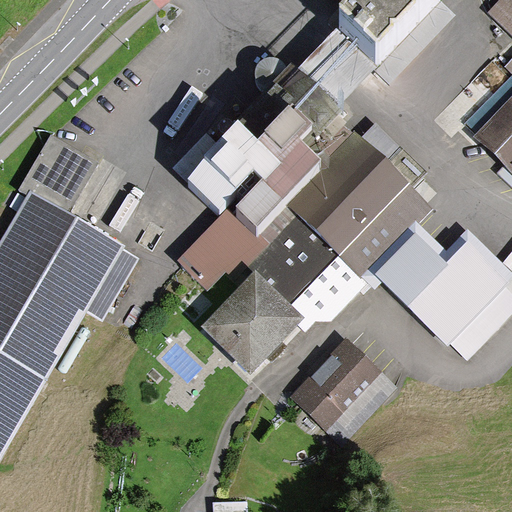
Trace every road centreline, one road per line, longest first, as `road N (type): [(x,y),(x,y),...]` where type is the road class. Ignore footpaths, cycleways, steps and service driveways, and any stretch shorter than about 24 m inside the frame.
road 1 (unknown): [(248,20),(161,129),(120,225)]
road 2 (primary): [(0,114),(111,0)]
